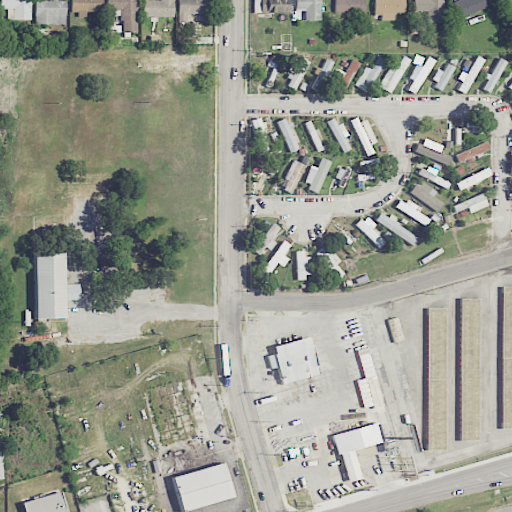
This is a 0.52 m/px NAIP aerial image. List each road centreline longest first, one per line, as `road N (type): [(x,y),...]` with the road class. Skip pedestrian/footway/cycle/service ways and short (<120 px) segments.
road 1 (residential): [(232,0),(230,301)]
road 2 (residential): [(511,256),(351,302),(230,301)]
road 3 (residential): [(401,107),(494,107),(503,114),(504,259)]
road 4 (residential): [(230,207),(351,205),(387,192),(402,155),(401,107)]
road 5 (residential): [(230,301),(237,380),(271,511)]
road 6 (residential): [(231,104),(401,107)]
